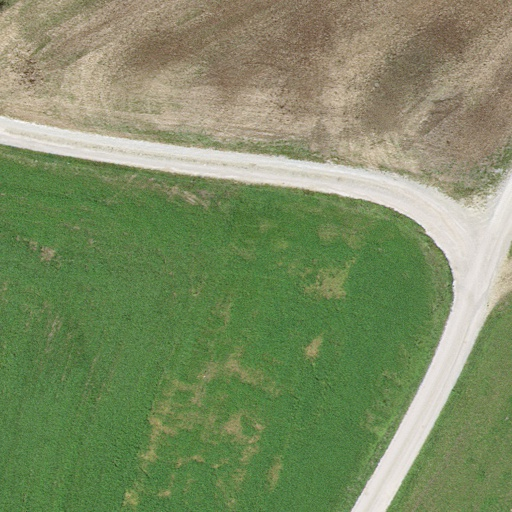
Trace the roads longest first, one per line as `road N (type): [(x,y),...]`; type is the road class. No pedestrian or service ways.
road 1 (track): [(0,128),(147,158),(374,184),(435,212),(479,265)]
road 2 (track): [(479,265),(437,381),(361,511)]
